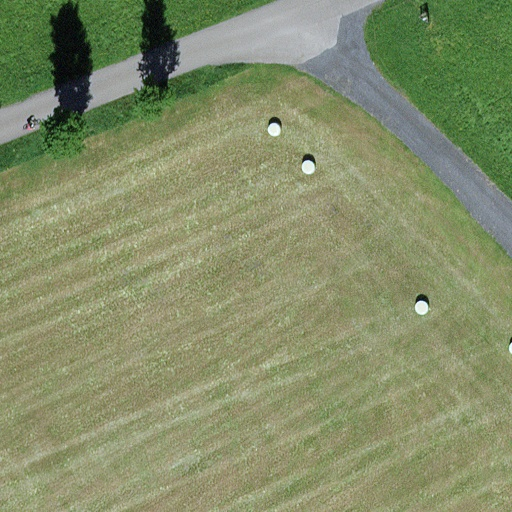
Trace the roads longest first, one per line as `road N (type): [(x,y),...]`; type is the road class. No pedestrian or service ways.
road 1 (unclassified): [(347,0),(0,134)]
road 2 (track): [(296,20),(417,124),(511,222)]
